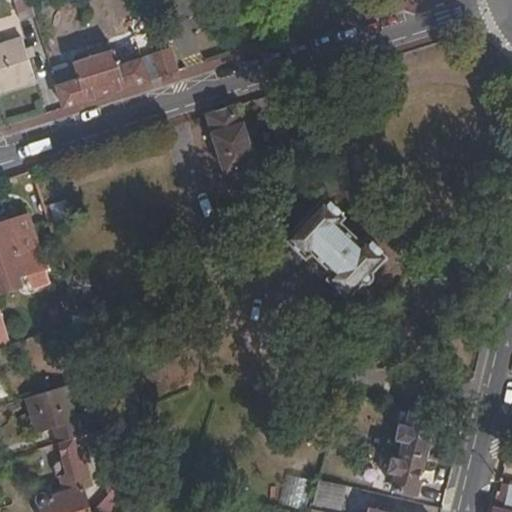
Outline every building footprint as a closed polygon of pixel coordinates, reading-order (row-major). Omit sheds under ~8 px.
[(17,0),(24,19),(38,15),(33,0),(17,0)] [(25,38),(0,45),(0,89),(37,78),(25,38)] [(117,49),(55,69),(67,106),(164,75),(157,53),(154,42),(140,46),(143,58),(122,64),(117,49)] [(173,48),(157,53),(164,75),(180,70),(173,48)] [(248,122),(245,122),(240,104),(211,113),(230,171),(261,161),(248,122)] [(333,276),(352,294),(390,254),(329,196),(291,236),(311,256),(317,249),(338,270),(333,276)] [(0,216),(0,290),(25,283),(21,272),(27,270),(30,281),(33,288),(53,281),(41,243),(35,227),(30,212),(8,218),(7,214),(0,216)] [(40,226),(35,227),(41,243),(45,241),(40,226)] [(27,270),(21,272),(25,283),(30,281),(27,270)] [(0,345),(11,342),(0,308),(0,345)] [(39,426),(58,421),(63,437),(81,431),(85,430),(70,381),(30,394),(39,426)] [(393,434),(401,437),(399,446),(430,453),(440,415),(408,407),(404,422),(397,421),(393,434)] [(117,420),(93,428),(96,438),(120,431),(117,420)] [(45,501),(49,502),(51,511),(92,511),(94,510),(95,509),(88,484),(95,481),(85,449),(92,446),(90,440),(84,441),(81,431),(63,437),(62,438),(72,471),(64,474),(68,489),(62,491),(53,494),(50,491),(47,490),(43,492),(41,495),(42,499),(45,501)] [(390,484),(421,493),(430,453),(399,446),(397,455),(390,453),(386,466),(394,468),(390,484)] [(350,483),(320,475),(314,500),(344,507),(350,483)] [(122,511),(126,496),(111,492),(95,509),(94,510),(101,511),(122,511)]
